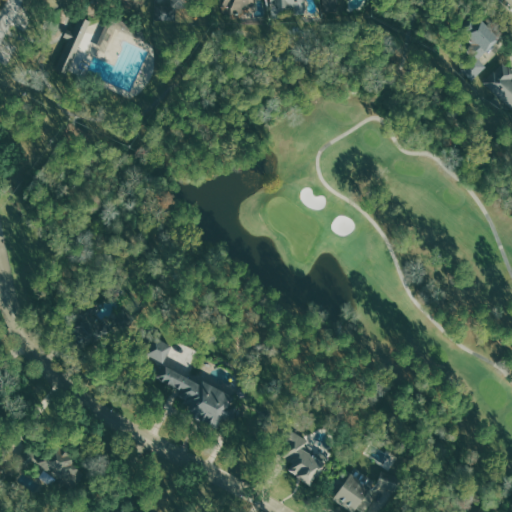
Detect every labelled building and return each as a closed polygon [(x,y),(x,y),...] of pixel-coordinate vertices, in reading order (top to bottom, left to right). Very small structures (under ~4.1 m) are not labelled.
[(219,0),(221,16),(255,12),(253,0),(219,0)] [(305,0),(275,0),(276,13),(306,11),(305,0)] [(473,12),(498,37),(475,61),(449,34),(473,12)] [(85,18),(101,25),(76,77),(61,71),(85,18)] [(481,81),(511,110),(511,70),(501,61),(481,81)] [(91,304),(95,308),(91,314),(99,322),(104,320),(110,325),(87,348),(67,328),(91,304)] [(172,346),(156,338),(148,355),(164,363),(172,346)] [(161,367),(231,397),(236,410),(232,418),(222,417),(216,430),(180,415),(185,404),(181,402),(184,395),(178,393),(181,387),(157,377),(161,367)] [(289,434),(326,457),(312,479),(293,466),(287,454),(289,434)] [(53,445),(76,458),(78,480),(58,491),(16,460),(25,447),(53,445)] [(353,467),(379,482),(361,511),(356,511),(334,498),(353,467)]
